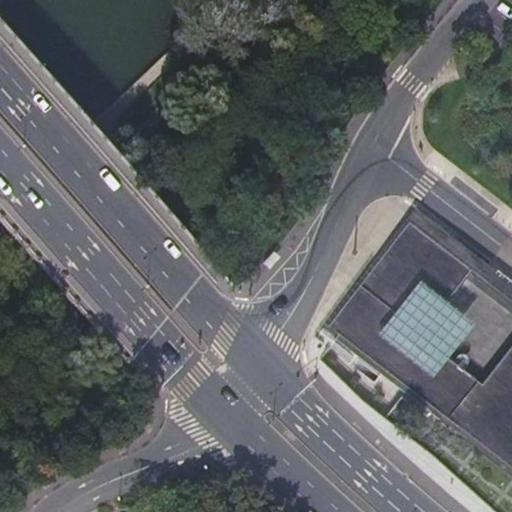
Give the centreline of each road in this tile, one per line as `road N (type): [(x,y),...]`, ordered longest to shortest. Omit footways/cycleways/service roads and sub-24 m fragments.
road 1 (secondary): [(258,371),(0,84)]
road 2 (secondary): [(0,171),(228,418)]
road 3 (residential): [(258,371),(370,149)]
road 4 (secondary): [(413,511),(258,371)]
road 5 (residential): [(56,511),(204,439),(228,418)]
road 6 (residential): [(482,0),(411,83),(370,149)]
road 7 (residential): [(370,149),(511,255)]
road 8 (secondary): [(228,418),(331,511)]
